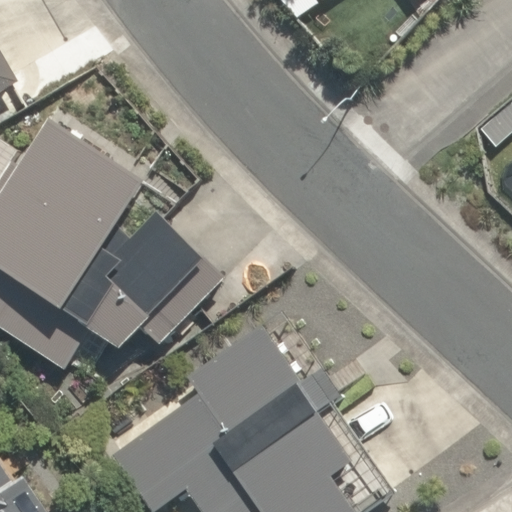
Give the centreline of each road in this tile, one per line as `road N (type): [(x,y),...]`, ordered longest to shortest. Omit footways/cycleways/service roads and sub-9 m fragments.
road 1 (residential): [(155,0),(334,200)]
road 2 (residential): [(334,200),(511,364)]
road 3 (residential): [(334,200),(511,63)]
